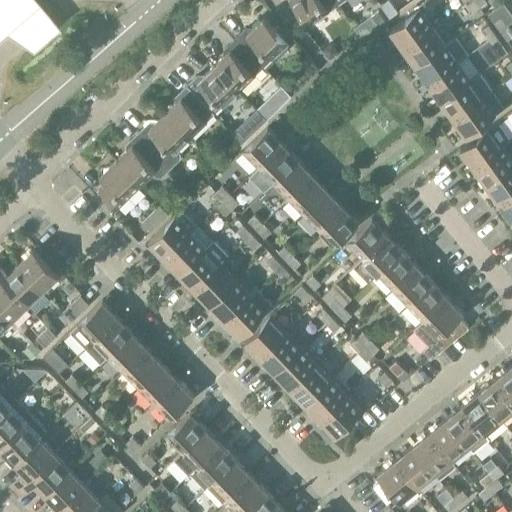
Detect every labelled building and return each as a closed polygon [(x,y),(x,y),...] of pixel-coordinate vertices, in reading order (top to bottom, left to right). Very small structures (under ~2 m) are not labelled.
[(0,0),(0,40),(10,32),(36,49),(62,26),(39,0),(0,0)] [(339,4),(336,0),(293,0),(310,24),(339,4)] [(395,0),(387,0),(383,4),(390,14),(400,6),(395,0)] [(473,11),(480,6),(475,0),(468,0),(466,2),(473,11)] [(404,46),(433,25),(419,7),(391,28),(404,46)] [(378,24),(380,23),(386,19),(378,9),(371,15),(378,24)] [(494,20),(501,30),(508,25),(501,15),(494,20)] [(245,28),(236,37),(264,66),(289,42),(264,16),(248,32),(245,28)] [(481,29),(488,39),(495,34),(488,24),(481,29)] [(416,64),(445,43),(433,25),(404,46),(416,64)] [(511,36),(511,29),(508,25),(501,30),(508,39),(511,36)] [(502,43),(495,34),(488,39),(495,48),(502,43)] [(230,49),(214,64),(239,90),(264,66),(236,37),(227,46),(230,49)] [(429,81),(458,61),(445,43),(416,64),(429,81)] [(338,53),(335,48),(330,47),(325,51),(330,58),(338,53)] [(441,99),(470,78),(458,61),(429,81),(441,99)] [(312,63),(307,63),(305,66),(304,70),(307,73),(311,73),(314,70),(314,66),(312,63)] [(196,76),(187,84),(215,113),(239,90),(214,64),(199,79),(196,76)] [(479,72),(470,78),(441,99),(454,116),(483,96),(491,90),(479,72)] [(166,111),(190,137),(215,113),(187,84),(178,93),(181,96),(166,111)] [(467,135),(496,114),(483,96),(454,116),(467,135)] [(268,107),(259,97),(252,104),(261,113),(268,107)] [(147,123),(138,131),(171,166),(181,157),(181,152),(178,149),(190,137),(166,111),(150,126),(147,123)] [(497,121),(461,147),(474,165),(503,144),(510,139),(497,121)] [(242,142),(253,132),(243,122),(233,132),(242,142)] [(258,166),(284,142),(268,126),(243,150),(258,166)] [(132,144),(117,158),(141,184),(153,172),(156,175),(162,175),(171,166),(138,131),(129,140),(132,144)] [(258,166),(249,176),(264,191),(273,182),(299,157),(284,142),(258,166)] [(511,157),(503,144),(474,165),(486,183),(511,164),(511,157)] [(288,197),(314,173),(299,157),(273,182),(288,197)] [(108,182),(99,190),(116,208),(141,184),(117,158),(100,174),(108,182)] [(511,164),(486,183),(499,200),(511,190),(511,164)] [(303,213),(329,188),(314,173),(288,197),(303,213)] [(223,184),(216,191),(224,199),(231,192),(223,184)] [(318,229),(344,204),(329,188),(303,213),(318,229)] [(511,190),(499,200),(511,218),(511,217),(511,190)] [(210,197),(218,205),(224,199),(216,191),(210,197)] [(231,192),(224,199),(233,207),(239,201),(231,192)] [(224,199),(218,205),(226,214),(233,207),(224,199)] [(151,231),(169,213),(160,203),(141,221),(151,231)] [(334,245),(360,220),(344,204),(318,229),(334,245)] [(149,240),(165,256),(191,232),(198,225),(182,208),(149,240)] [(257,228),(263,222),(255,213),(249,220),(257,228)] [(347,241),(362,257),(388,232),(372,216),(347,241)] [(271,230),(263,222),(257,228),(265,237),(271,230)] [(238,230),(246,239),(252,232),(244,224),(238,230)] [(165,256),(180,272),(206,247),(191,232),(165,256)] [(260,240),(252,232),(246,239),(254,247),(260,240)] [(369,281),(377,273),(403,248),(388,232),(362,257),(354,265),(369,281)] [(214,239),(206,247),(180,272),(195,287),(221,263),(229,254),(214,239)] [(285,244),(279,250),(287,259),(293,253),(285,244)] [(18,263),(43,289),(59,273),(34,247),(18,263)] [(403,248),(377,273),(392,288),(418,263),(403,248)] [(301,261),(293,253),(287,259),(295,267),(301,261)] [(268,261),(276,270),(282,264),(274,255),(268,261)] [(0,275),(27,304),(43,289),(18,263),(9,272),(0,262),(0,275)] [(195,287),(210,303),(236,278),(221,263),(195,287)] [(392,288),(407,304),(433,279),(418,263),(392,288)] [(290,272),(282,264),(276,270),(284,278),(290,272)] [(307,280),(315,288),(321,282),(313,273),(307,280)] [(0,306),(12,319),(27,304),(0,275),(0,306)] [(210,303),(225,319),(251,294),(236,278),(210,303)] [(422,319),(448,294),(433,279),(407,304),(422,319)] [(302,284),(295,290),(304,299),(311,292),(302,284)] [(251,294),(225,319),(241,335),(272,305),(256,288),(251,294)] [(72,320),(90,303),(81,293),(63,310),(72,320)] [(422,319),(414,328),(428,343),(425,346),(426,352),(431,357),(458,336),(470,326),(459,315),(464,311),(448,294),(422,319)] [(330,303),(337,311),(344,305),(336,297),(330,303)] [(85,347),(118,315),(103,299),(69,331),(85,347)] [(352,313),(344,305),(337,311),(346,319),(352,313)] [(0,329),(12,319),(0,306),(0,329)] [(318,314),(326,322),(333,316),(325,307),(318,314)] [(271,314),(245,339),(261,355),(286,331),(271,314)] [(108,355),(133,330),(118,315),(85,347),(100,363),(108,355)] [(341,324),(333,316),(326,322),(335,330),(341,324)] [(48,325),(36,337),(45,346),(57,334),(48,325)] [(123,371),(148,346),(133,330),(108,355),(123,371)] [(357,336),(365,345),(372,338),(364,330),(357,336)] [(286,331),(261,355),(276,371),(301,346),(286,331)] [(351,342),(359,351),(365,345),(357,336),(351,342)] [(380,347),(372,338),(365,345),(373,353),(380,347)] [(40,350),(32,342),(24,350),(32,358),(40,350)] [(367,359),(373,353),(365,345),(359,351),(367,359)] [(138,386),(163,361),(148,346),(123,371),(138,386)] [(301,346),(276,371),(291,386),(316,362),(301,346)] [(44,356),(52,364),(58,358),(50,350),(44,356)] [(53,366),(59,372),(68,363),(62,357),(53,366)] [(403,380),(405,378),(410,374),(396,360),(390,366),(403,380)] [(138,386),(130,393),(145,409),(153,402),(178,377),(163,361),(138,386)] [(316,362),(291,386),(306,402),(331,377),(316,362)] [(511,363),(496,376),(511,395),(511,363)] [(18,376),(29,376),(29,368),(18,367),(18,376)] [(393,378),(392,377),(385,370),(379,376),(387,385),(393,378)] [(66,379),(74,388),(81,381),(72,373),(66,379)] [(502,418),(511,409),(511,395),(496,376),(479,390),(502,418)] [(169,418),(194,393),(178,377),(153,402),(169,418)] [(331,377),(306,402),(321,418),(346,393),(331,377)] [(89,390),(81,381),(74,388),(82,396),(89,390)] [(0,413),(17,397),(2,382),(0,384),(0,413)] [(485,431),(502,418),(479,390),(463,404),(485,431)] [(346,393),(321,418),(336,434),(362,409),(346,393)] [(0,443),(32,413),(17,397),(0,413),(0,443)] [(102,404),(96,410),(104,418),(111,412),(102,404)] [(463,404),(446,417),(468,445),(473,451),(490,438),(485,431),(463,404)] [(191,410),(165,435),(181,451),(207,426),(191,410)] [(119,420),(111,412),(104,418),(112,427),(119,420)] [(14,460),(40,435),(47,428),(32,413),(0,443),(0,456),(5,451),(14,460)] [(451,458),(468,445),(446,417),(429,431),(451,458)] [(181,451),(174,458),(189,474),(190,473),(190,472),(196,466),(222,442),(207,426),(181,451)] [(94,431),(87,438),(93,444),(100,438),(94,431)] [(456,465),(451,458),(429,431),(412,444),(435,472),(440,478),(456,465)] [(10,482),(16,488),(55,451),(40,435),(14,460),(23,470),(10,482)] [(127,442),(135,450),(142,443),(134,435),(127,442)] [(205,487),(237,457),(222,442),(196,466),(190,472),(190,473),(205,487)] [(418,486),(435,472),(412,444),(395,458),(418,486)] [(89,459),(96,466),(108,455),(101,448),(89,459)] [(35,482),(44,491),(70,467),(55,451),(16,488),(23,495),(35,482)] [(143,458),(151,466),(157,460),(149,452),(143,458)] [(226,498),(252,473),(237,457),(205,487),(205,488),(220,503),(226,498)] [(418,486),(395,458),(378,472),(400,500),(418,486)] [(499,464),(489,471),(495,478),(497,477),(504,471),(499,464)] [(41,511),(53,511),(85,482),(70,467),(44,491),(53,501),(41,511)] [(486,486),(489,484),(495,478),(489,471),(480,478),(486,486)] [(252,473),(226,498),(240,511),(242,511),(267,488),(252,473)] [(179,483),(171,475),(165,481),(173,489),(179,483)] [(145,486),(137,477),(130,483),(138,492),(145,486)] [(495,478),(489,484),(494,491),(503,484),(497,477),(495,478)] [(162,481),(155,487),(163,495),(169,489),(162,481)] [(84,511),(100,498),(85,482),(53,511),(84,511)] [(485,498),(494,491),(489,484),(486,486),(480,492),(485,498)] [(267,488),(242,511),(273,511),(282,504),(267,488)] [(463,488),(454,496),(460,503),(469,496),(463,488)] [(165,498),(172,504),(178,498),(171,492),(165,498)] [(451,510),(460,503),(454,496),(445,503),(451,510)] [(113,511),(100,498),(84,511),(113,511)] [(172,504),(179,511),(180,511),(186,506),(178,498),(172,504)]
